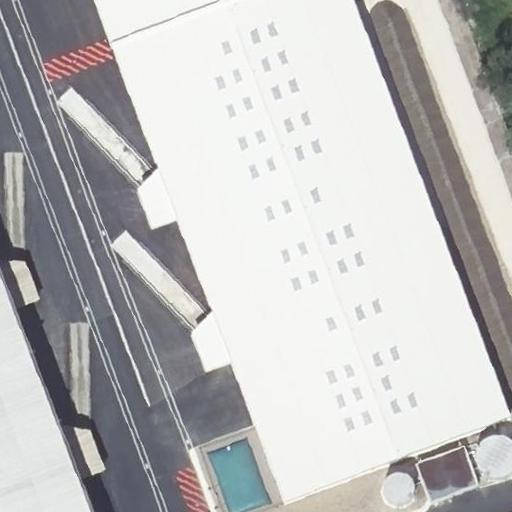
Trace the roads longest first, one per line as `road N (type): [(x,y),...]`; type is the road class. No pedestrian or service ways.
road 1 (unknown): [(0,20),(115,311)]
road 2 (unknown): [(115,311),(192,511)]
road 3 (unknown): [(115,311),(139,511)]
